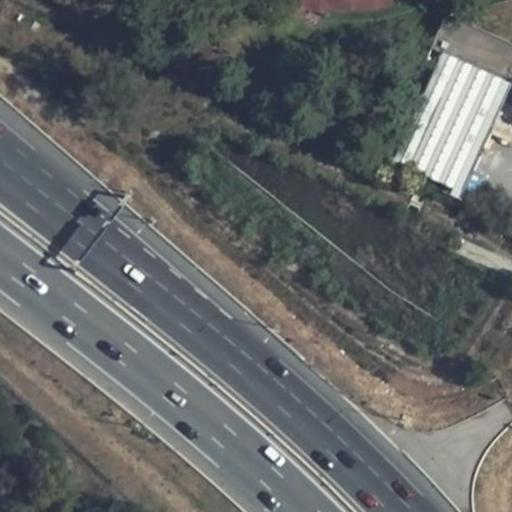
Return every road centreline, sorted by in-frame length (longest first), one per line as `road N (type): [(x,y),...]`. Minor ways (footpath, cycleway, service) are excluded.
road 1 (motorway): [(401,511),(320,429),(0,168)]
road 2 (motorway): [(0,255),(306,511)]
